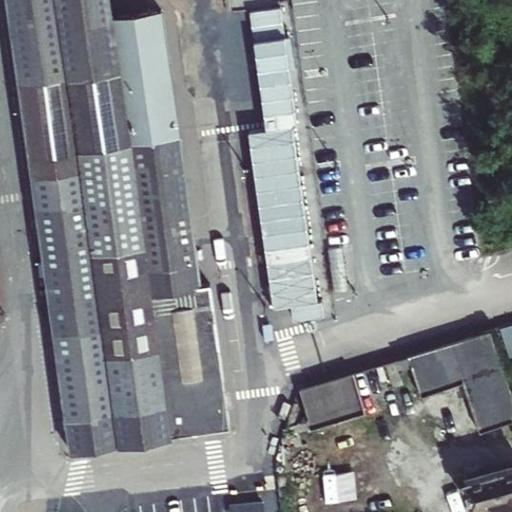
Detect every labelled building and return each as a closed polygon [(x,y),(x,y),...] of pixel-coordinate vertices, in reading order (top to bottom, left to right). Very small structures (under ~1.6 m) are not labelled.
[(109,17),(107,0),(7,0),(71,451),(228,429),(207,285),(198,286),(158,10),(109,17)] [(507,354),(511,352),(511,318),(498,323),(507,354)] [(511,429),(511,399),(489,332),(405,357),(418,397),(460,383),(477,433),(510,422),(511,429)] [(295,387),(306,426),(359,411),(348,373),(295,387)] [(483,459),(455,467),(468,509),(476,507),(477,511),(511,511),(511,470),(489,477),(483,459)]
